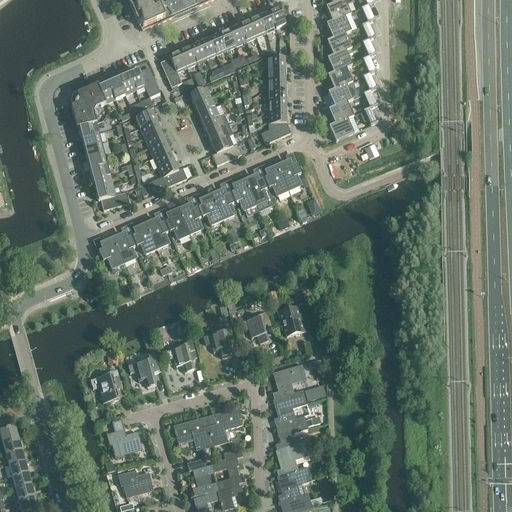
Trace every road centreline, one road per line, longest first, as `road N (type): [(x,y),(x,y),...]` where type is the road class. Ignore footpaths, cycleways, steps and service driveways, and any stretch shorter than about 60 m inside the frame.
road 1 (primary): [(488,0),(500,511)]
road 2 (residential): [(81,240),(311,139)]
road 3 (residential): [(81,240),(47,91),(122,51)]
road 4 (residential): [(311,139),(317,161),(388,129),(386,0)]
road 5 (residential): [(180,511),(153,427),(155,408),(256,377)]
road 6 (residential): [(67,511),(11,308)]
road 7 (primary): [(511,171),(506,0)]
road 8 (residential): [(311,139),(308,0)]
road 9 (residential): [(263,511),(256,377)]
road 10 (residential): [(122,51),(242,0)]
